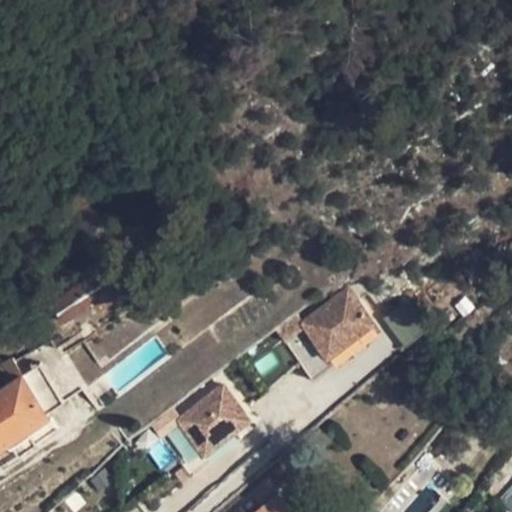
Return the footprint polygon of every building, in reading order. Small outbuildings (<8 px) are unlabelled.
[(105,269),(52,304),(63,320),(92,301),(98,309),(122,292),(105,269)] [(348,290),(303,323),(328,356),(372,323),(348,290)] [(316,379),(335,365),(296,314),(278,329),(316,379)] [(47,339),(14,361),(47,412),(82,388),(79,383),(80,382),(75,374),(74,375),(62,359),(47,339)] [(47,412),(14,361),(12,359),(0,366),(0,442),(5,440),(7,443),(12,444),(31,432),(32,426),(30,423),(47,412)] [(223,385),(179,418),(204,450),(247,417),(223,385)] [(192,474),(211,460),(204,450),(179,418),(171,409),(152,423),(192,474)] [(31,432),(12,444),(19,455),(38,441),(31,432)] [(292,511),(278,495),(257,511),(292,511)]
